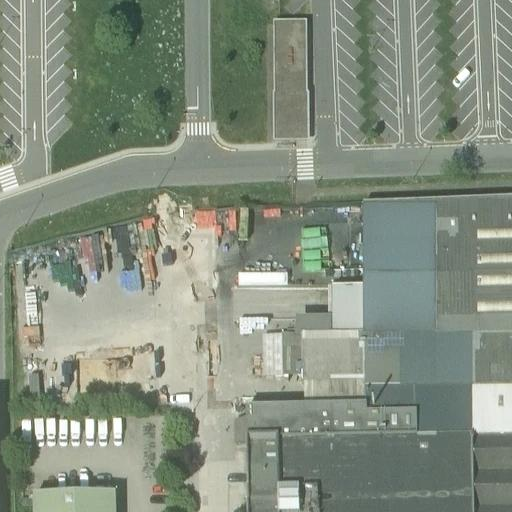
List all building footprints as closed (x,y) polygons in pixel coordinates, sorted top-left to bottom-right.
[(272,25),(275,146),(310,145),(307,24),(272,25)] [(511,511),(511,202),(363,209),(364,289),(364,338),(365,379),(366,409),(305,410),(247,411),(247,425),(237,425),(237,442),(247,442),(248,511),(511,511)] [(364,338),(364,289),(333,290),(333,291),(333,320),(333,338),(364,338)] [(304,338),(328,338),(328,336),(327,335),(326,328),(303,329),(303,340),(304,340),(304,338)] [(304,340),(305,384),(351,384),(351,379),(365,379),(364,338),(333,338),(328,338),(304,338),(304,340)] [(264,380),(284,380),(283,339),(263,339),(264,380)] [(302,339),(283,339),(284,380),(303,379),(302,339)] [(305,384),(305,410),(366,409),(365,379),(351,379),(351,384),(305,384)] [(35,511),(34,511),(116,511),(116,497),(35,499),(35,511)]
